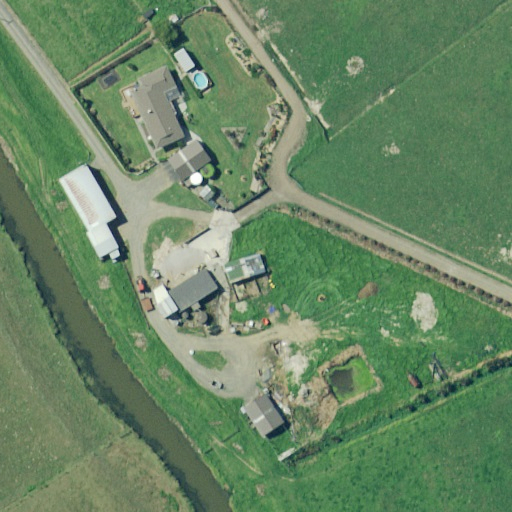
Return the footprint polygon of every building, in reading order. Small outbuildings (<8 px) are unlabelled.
[(176,88),(167,67),(138,80),(141,87),(129,92),(156,151),(184,138),(163,93),(176,88)] [(215,170),(196,141),(168,160),(182,182),(194,174),(199,181),(215,170)] [(117,217),(88,165),(60,181),(89,233),(86,234),(100,259),(119,249),(105,224),(117,217)] [(250,278),(245,261),(225,268),(230,284),(250,278)] [(203,307),(199,300),(215,290),(204,271),(167,293),(163,286),(151,293),(166,318),(178,311),(180,314),(191,308),(194,312),(203,307)] [(284,424),(265,395),(244,409),(262,438),(284,424)]
